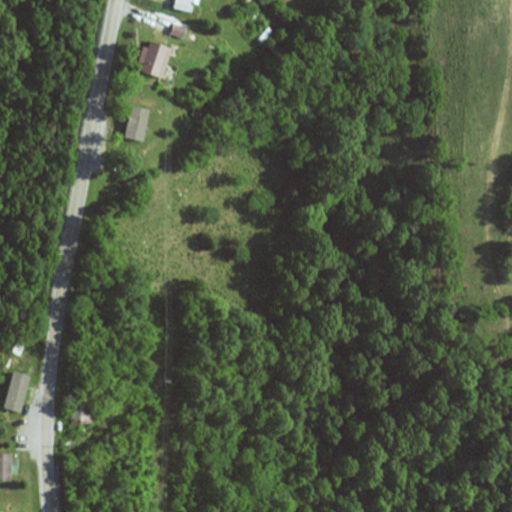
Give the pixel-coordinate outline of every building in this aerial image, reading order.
[(176,0),(176,10),(197,12),(197,0),(176,0)] [(164,78),(172,47),(147,40),(138,71),(164,78)] [(155,135),(157,126),(128,122),(125,139),(148,143),(149,134),(155,135)] [(3,393),(11,399),(29,372),(21,367),(3,393)] [(71,400),(71,426),(90,426),(90,400),(71,400)] [(11,454),(0,454),(0,481),(11,482),(11,454)]
